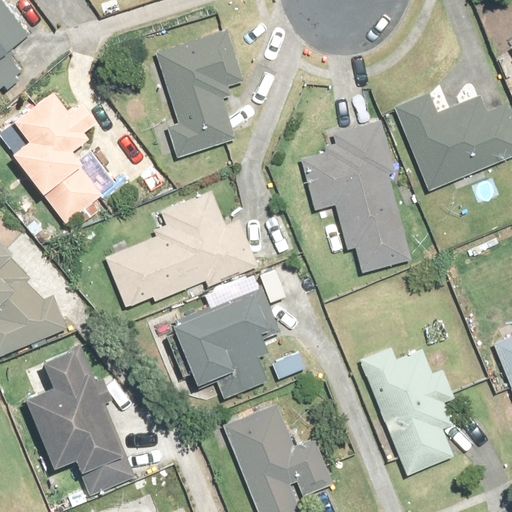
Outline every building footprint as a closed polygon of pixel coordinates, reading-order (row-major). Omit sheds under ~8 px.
[(0,0),(0,84),(26,65),(9,43),(30,28),(8,0),(0,0)] [(226,23),(155,46),(178,118),(168,121),(178,153),(235,135),(218,82),(242,74),(226,23)] [(100,189),(74,156),(78,153),(68,139),(83,128),(78,121),(94,110),(79,90),(64,101),(49,80),(9,109),(25,131),(9,142),(64,216),(100,189)] [(429,86),(393,100),(427,185),(511,152),(511,109),(507,97),(486,106),(479,88),(437,105),(429,86)] [(395,168),(381,115),(333,127),(336,138),(324,142),(326,147),(297,154),(310,205),(333,200),(345,246),(355,243),(361,266),(410,254),(388,169),(395,168)] [(154,231),(103,251),(123,302),(151,291),(153,296),(205,276),(207,280),(256,260),(238,215),(224,221),(210,185),(159,206),(165,220),(152,225),(154,231)] [(0,348),(66,321),(52,288),(42,292),(24,275),(27,272),(3,249),(8,244),(0,235),(0,348)] [(260,280),(171,315),(194,375),(212,368),(222,394),(268,376),(256,346),(265,343),(261,332),(278,325),(260,280)] [(511,330),(492,339),(511,387),(511,330)] [(40,351),(50,378),(22,389),(49,459),(72,451),(87,489),(132,472),(117,432),(104,398),(111,395),(102,372),(94,375),(89,362),(88,363),(78,337),(40,351)] [(390,341),(358,354),(406,472),(453,453),(441,424),(453,419),(444,397),(455,393),(443,363),(432,368),(422,343),(396,354),(390,341)] [(275,402),(223,423),(260,511),(303,511),(289,477),(294,475),(302,493),(334,479),(315,432),(291,442),(275,402)]
